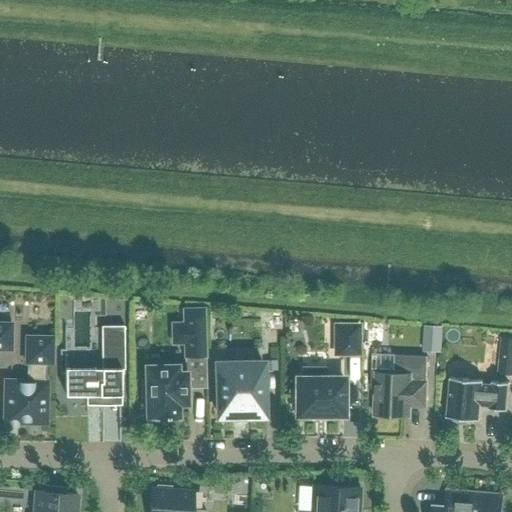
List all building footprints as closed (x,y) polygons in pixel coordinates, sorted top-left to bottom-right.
[(184,321),(170,321),(171,344),(184,344),(185,356),(205,356),(203,308),(183,308),(184,321)] [(0,348),(10,348),(11,323),(0,322),(0,348)] [(124,325),(102,325),(102,367),(65,367),(65,394),(99,394),(99,404),(121,403),(121,369),(124,369),(124,325)] [(358,353),(358,325),(335,325),(335,353),(358,353)] [(5,380),(5,421),(45,422),(46,381),(44,381),(44,362),(51,362),(52,337),(26,336),(26,362),(29,362),(29,381),(5,380)] [(511,337),(502,336),(498,372),(511,373),(511,337)] [(374,414),(404,415),(410,416),(410,406),(425,406),(427,356),(395,355),(394,369),(372,368),(371,387),(375,388),(374,414)] [(263,414),(262,369),(262,361),(216,362),(217,416),(263,414)] [(156,417),(178,417),(178,403),(187,403),(186,372),(177,372),(177,365),(146,365),(146,379),(141,379),(141,396),(146,396),(147,416),(156,415),(156,417)] [(297,377),(297,396),(293,396),(293,411),(297,411),(297,413),(343,414),(343,378),(325,378),(325,367),(302,366),(301,377),(297,377)] [(509,382),(450,377),(450,378),(451,378),(448,415),(446,415),(446,416),(479,420),(479,418),(477,418),(479,404),(491,405),(491,407),(489,407),(489,409),(506,410),(506,409),(505,409),(507,383),(509,384),(509,382)] [(298,476),(297,500),(309,500),(309,476),(298,476)] [(358,511),(360,487),(312,484),(310,511),(358,511)] [(75,511),(77,494),(65,493),(65,487),(46,485),(46,491),(36,490),(34,511),(75,511)] [(192,509),(193,491),(171,489),(171,486),(156,485),(156,488),(152,488),(149,511),(205,511),(205,510),(192,509)] [(500,511),(502,495),(448,490),(446,506),(434,505),(433,511),(500,511)] [(241,511),(241,498),(214,499),(214,511),(241,511)]
